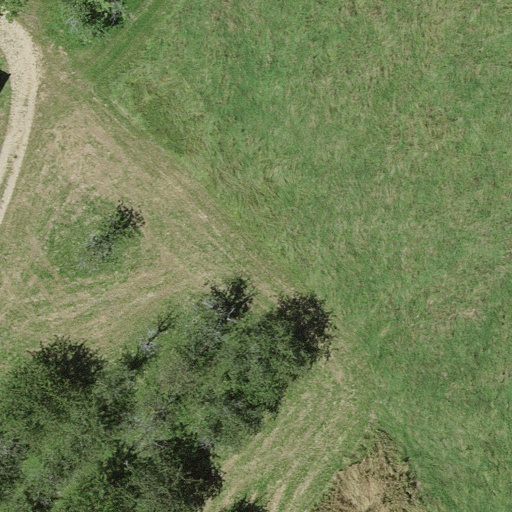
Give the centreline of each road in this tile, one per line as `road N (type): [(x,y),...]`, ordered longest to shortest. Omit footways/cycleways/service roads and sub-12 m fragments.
road 1 (track): [(423,511),(396,442),(344,358),(53,59),(16,38)]
road 2 (track): [(0,212),(28,102),(16,38),(0,21)]
